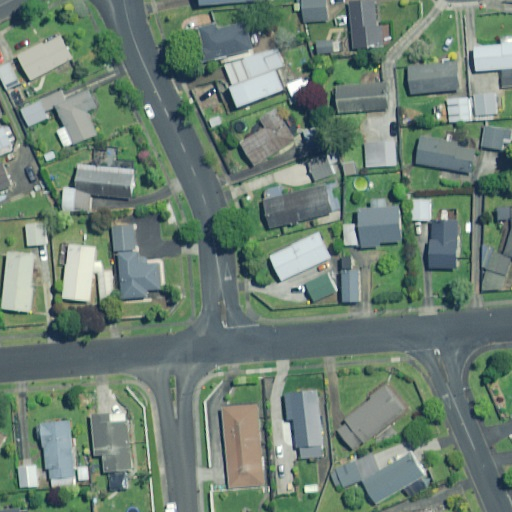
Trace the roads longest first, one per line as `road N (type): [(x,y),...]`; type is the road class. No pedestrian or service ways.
road 1 (residential): [(124,0),(132,37),(203,191),(224,346)]
road 2 (residential): [(427,330),(224,346)]
road 3 (residential): [(502,511),(427,330)]
road 4 (residential): [(172,349),(0,363)]
road 5 (residential): [(172,349),(183,511)]
